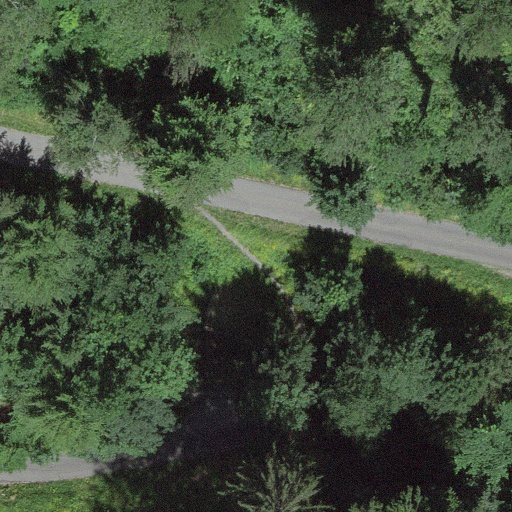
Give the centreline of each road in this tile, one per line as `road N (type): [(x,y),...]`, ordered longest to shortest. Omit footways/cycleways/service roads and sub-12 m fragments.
road 1 (residential): [(0,144),(511,253)]
road 2 (track): [(0,470),(44,472),(256,417)]
